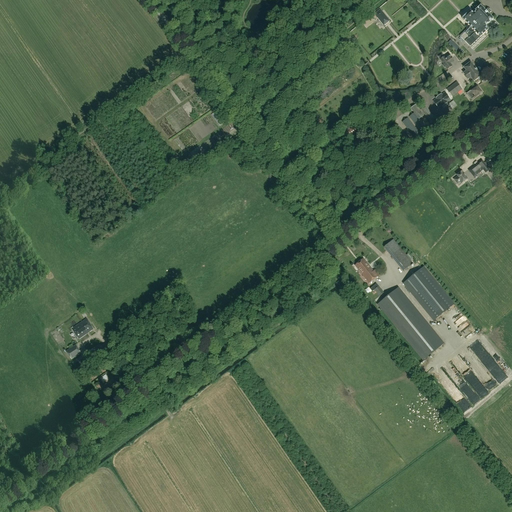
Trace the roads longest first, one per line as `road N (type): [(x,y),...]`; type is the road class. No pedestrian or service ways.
road 1 (unclassified): [(0,497),(341,239)]
road 2 (unclassified): [(148,0),(341,239)]
road 3 (track): [(0,186),(191,53)]
road 4 (unclassified): [(341,239),(511,109)]
road 5 (track): [(239,113),(383,0)]
road 6 (unknown): [(360,224),(437,332)]
